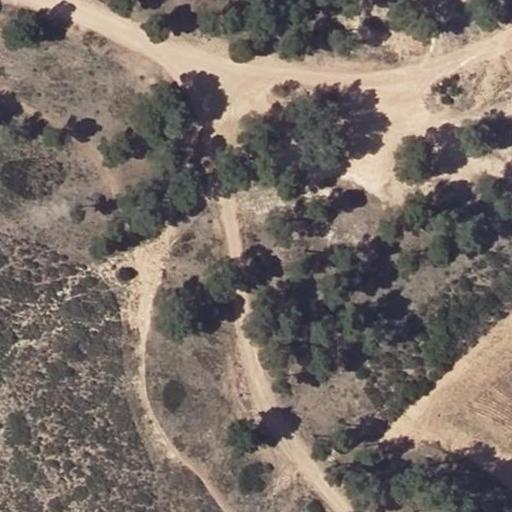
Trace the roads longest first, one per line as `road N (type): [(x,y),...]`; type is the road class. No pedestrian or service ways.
road 1 (track): [(327,511),(244,397),(229,340),(223,165),(244,55)]
road 2 (track): [(343,76),(183,46),(61,0)]
road 3 (track): [(511,163),(343,76)]
road 4 (track): [(343,76),(432,69),(511,38)]
